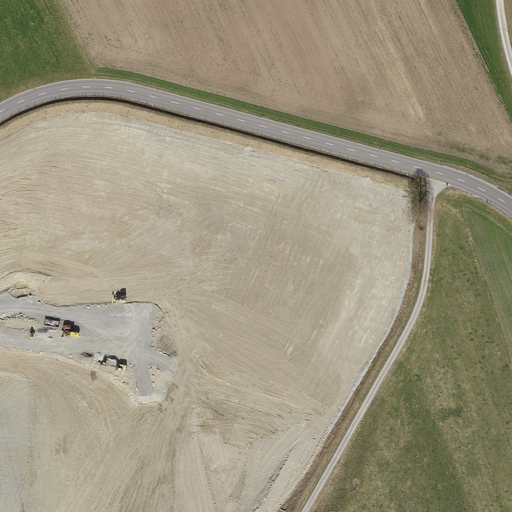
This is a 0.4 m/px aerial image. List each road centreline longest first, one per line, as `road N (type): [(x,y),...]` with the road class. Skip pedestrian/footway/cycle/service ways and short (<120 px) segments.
road 1 (tertiary): [(511,209),(437,172),(120,89),(62,87),(0,112)]
road 2 (track): [(304,511),(420,298),(437,172)]
